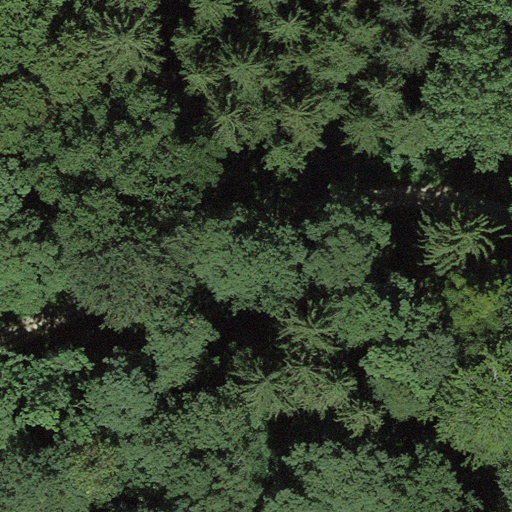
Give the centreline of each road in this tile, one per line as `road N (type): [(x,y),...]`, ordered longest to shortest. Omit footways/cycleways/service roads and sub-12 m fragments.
road 1 (track): [(511,226),(470,203),(362,193),(0,347)]
road 2 (track): [(421,0),(511,163)]
